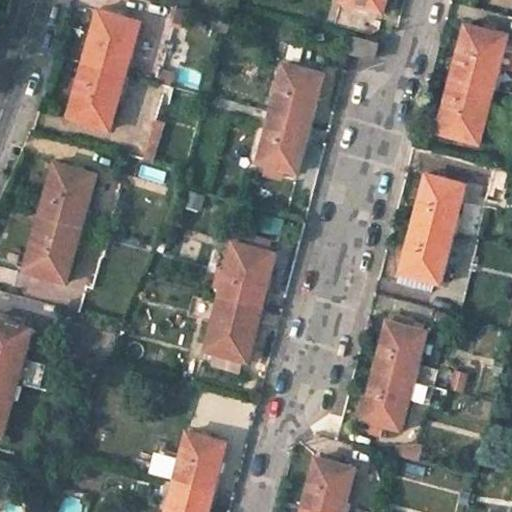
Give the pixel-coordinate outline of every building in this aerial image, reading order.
[(339,0),(339,1),(383,13),(386,0),(339,0)] [(100,8),(84,62),(125,72),(130,55),(133,56),(143,20),(100,8)] [(461,52),(454,79),(496,90),(500,72),(503,73),(511,37),(469,25),(461,52)] [(356,38),(353,53),(376,60),(380,45),(377,44),(356,38)] [(84,62),(69,116),(112,129),(125,87),(121,86),(125,72),(84,62)] [(284,64),(271,112),(307,122),(311,106),(316,107),(320,92),(325,75),(284,64)] [(447,105),(439,132),(482,145),(493,108),(490,107),(496,90),(454,79),(447,105)] [(271,112),(257,164),(298,175),(302,159),(306,143),(301,142),(307,122),(271,112)] [(56,164),(42,216),(82,227),(86,211),(89,213),(99,176),(56,164)] [(422,199),(415,223),(451,232),(456,212),(460,213),(467,185),(429,174),(422,199)] [(42,216),(26,272),(69,285),(79,249),(76,248),(82,227),(42,216)] [(408,248),(402,272),(441,284),(450,251),(446,249),(451,232),(415,223),(408,248)] [(232,242),(217,295),(259,307),(264,288),(268,289),(272,271),(276,253),(232,242)] [(217,295),(203,353),(212,355),(241,364),(246,366),(252,347),(257,328),(254,327),(259,307),(217,295)] [(0,320),(0,374),(16,379),(20,365),(23,366),(33,330),(0,320)] [(382,348),(376,371),(411,381),(415,365),(420,366),(428,333),(389,323),(382,348)] [(241,364),(212,355),(210,369),(237,376),(241,364)] [(369,397),(362,421),(401,432),(411,399),(406,398),(411,381),(376,371),(369,397)] [(0,374),(0,435),(4,436),(14,401),(11,400),(16,379),(0,374)] [(188,429),(175,479),(210,488),(215,471),(219,472),(224,456),(228,440),(188,429)] [(308,482),(301,507),(321,511),(338,511),(342,500),(346,501),(355,467),(316,455),(308,482)] [(175,479),(165,511),(208,511),(210,508),(206,507),(208,497),(210,488),(175,479)]
